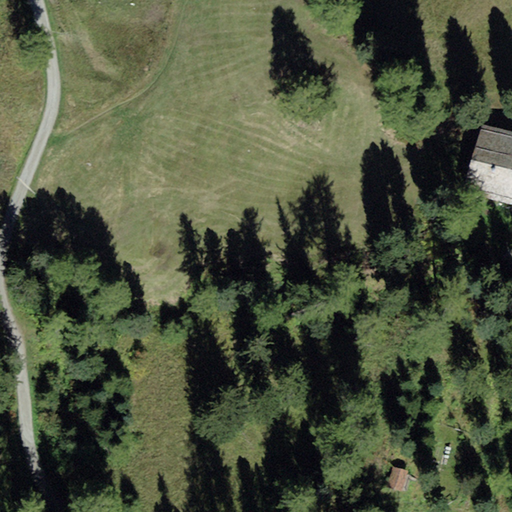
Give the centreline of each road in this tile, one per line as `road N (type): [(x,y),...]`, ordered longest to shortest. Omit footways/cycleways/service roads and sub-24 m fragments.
road 1 (track): [(35,0),(53,99),(0,259)]
road 2 (track): [(0,295),(34,461),(59,511)]
